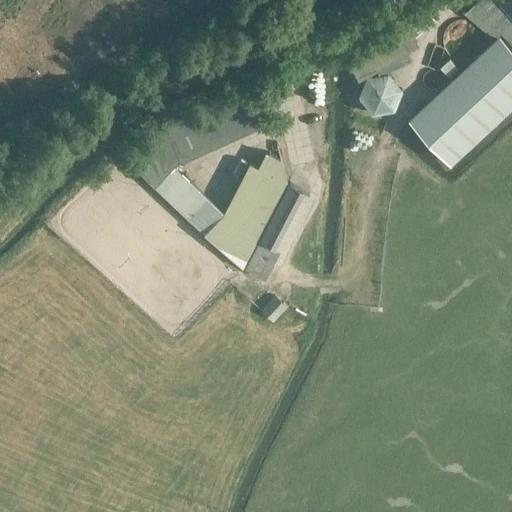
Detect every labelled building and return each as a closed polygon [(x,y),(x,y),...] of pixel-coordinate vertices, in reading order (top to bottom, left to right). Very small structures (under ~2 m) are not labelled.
[(502,33),(511,43),(511,0),(477,0),(474,3),(502,33)] [(401,29),(348,53),(359,77),(358,78),(374,113),(407,98),(392,66),(414,56),(401,29)] [(412,117),(452,163),(511,107),(511,43),(502,33),(412,117)] [(121,154),(154,184),(180,157),(183,160),(272,120),(262,80),(178,118),(121,154)] [(223,212),(204,231),(242,268),(288,180),(281,158),(266,149),(257,165),(249,161),(223,212)] [(173,194),(188,208),(208,186),(180,160),(158,185),(171,197),(173,194)] [(291,183),(245,269),(264,279),(310,193),(291,183)]
